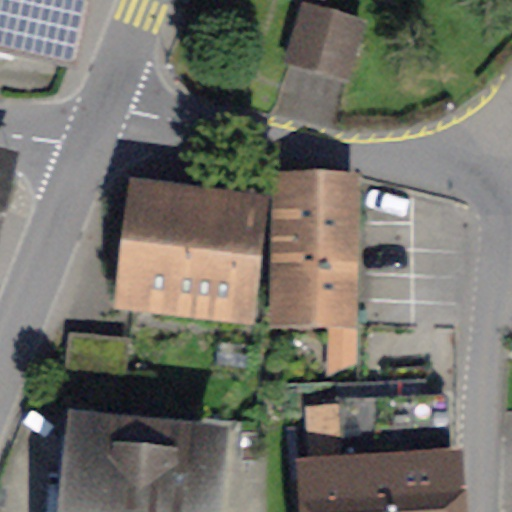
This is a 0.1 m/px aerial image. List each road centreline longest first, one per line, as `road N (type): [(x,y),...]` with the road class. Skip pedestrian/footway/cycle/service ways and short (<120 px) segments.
road 1 (residential): [(98,126),(475,180)]
road 2 (residential): [(511,187),(484,511)]
road 3 (tertiary): [(98,126),(0,366)]
road 4 (tertiary): [(147,0),(98,126)]
